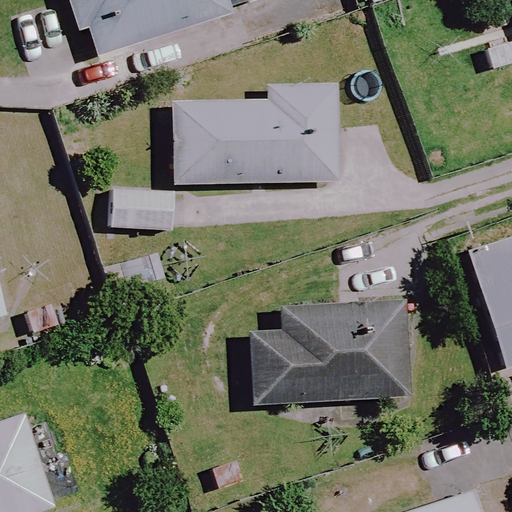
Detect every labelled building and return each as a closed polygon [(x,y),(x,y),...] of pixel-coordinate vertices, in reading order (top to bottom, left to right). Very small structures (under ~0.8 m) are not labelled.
[(224,17),(218,0),(59,0),(81,64),(224,17)] [(330,185),(328,90),(259,91),(259,105),(164,107),(166,189),(330,185)] [(170,194),(110,191),(108,230),(168,233),(170,194)] [(511,371),(511,242),(459,256),(491,377),(511,371)] [(159,284),(153,257),(98,269),(104,296),(159,284)] [(402,402),(397,306),(241,315),(246,411),(402,402)] [(22,443),(14,420),(0,425),(0,511),(43,511),(74,502),(52,433),(22,443)] [(464,511),(460,497),(414,511),(464,511)]
